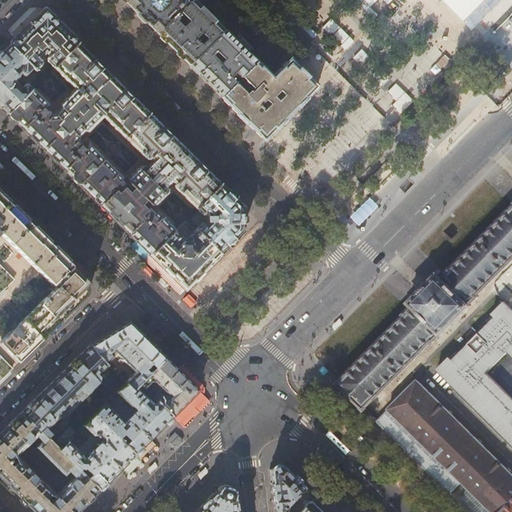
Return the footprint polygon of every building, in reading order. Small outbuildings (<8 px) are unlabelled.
[(190,0),(127,0),(126,2),(140,17),(158,33),(176,15),(180,11),(190,0)] [(189,20),(183,26),(177,19),(178,18),(176,15),(158,33),(174,49),(190,65),(225,30),(194,0),(190,0),(180,11),(189,20)] [(44,9),(9,45),(35,71),(40,65),(41,62),(37,58),(44,50),(49,55),(47,57),(47,60),(53,67),(77,42),(60,25),(44,9)] [(236,74),(240,78),(241,77),(257,61),(225,30),(190,65),(204,80),(221,97),(235,83),(231,78),(236,74)] [(60,108),(55,113),(55,115),(60,121),(56,124),(61,130),(78,113),(113,77),(97,62),(77,42),(53,67),(74,88),(59,104),(59,106),(60,108)] [(35,71),(9,45),(0,53),(0,106),(7,113),(32,88),(26,82),(23,82),(20,85),(16,81),(14,81),(15,79),(20,73),(23,76),(31,69),(34,72),(35,71)] [(290,59),(272,77),(257,61),(241,77),(252,88),(246,93),(235,83),(221,97),(243,118),(264,139),(317,86),(290,59)] [(129,93),(113,77),(78,113),(84,119),(90,125),(100,114),(124,137),(148,113),(129,93)] [(55,115),(55,113),(54,114),(51,114),(44,107),(47,103),(32,88),(7,113),(24,130),(43,149),(61,130),(56,124),(60,121),(55,115)] [(84,119),(78,113),(61,130),(66,134),(70,130),(75,135),(79,136),(84,131),(85,132),(87,132),(92,126),(90,125),(84,119)] [(148,113),(124,137),(143,157),(146,157),(147,156),(151,159),(144,166),(142,165),(138,165),(134,169),(149,183),(184,148),(163,127),(148,113)] [(103,159),(85,141),(82,144),(75,138),(75,135),(70,130),(66,134),(61,130),(43,149),(60,166),(78,184),(103,159)] [(204,167),(184,148),(149,183),(162,196),(166,192),(166,188),(164,186),(171,179),(175,182),(174,184),(174,187),(195,208),(220,183),(204,167)] [(114,219),(149,183),(134,169),(125,178),(125,181),(126,182),(123,185),(117,178),(119,176),(119,174),(103,159),(78,184),(95,200),(114,219)] [(162,196),(149,183),(114,219),(132,236),(136,240),(149,254),(174,229),(155,210),(153,210),(152,211),(145,206),(147,204),(148,204),(153,204),(162,196)] [(220,183),(195,208),(205,219),(195,229),(220,254),(233,241),(243,231),(242,206),(232,195),(220,183)] [(0,233),(52,285),(72,266),(41,236),(4,199),(0,194),(0,233)] [(362,408),(364,411),(366,410),(366,409),(365,408),(431,342),(432,343),(440,334),(470,305),(478,296),(477,295),(511,259),(511,207),(484,236),(451,270),(450,268),(447,271),(448,272),(442,277),(438,273),(428,284),(423,288),(419,292),(408,304),(412,307),(407,313),(406,313),(403,315),(405,317),(350,372),(340,382),(339,381),(337,384),(339,386),(340,386),(351,396),(363,408),(362,408)] [(184,240),(174,229),(149,254),(167,272),(184,288),(184,289),(185,289),(203,271),(220,254),(195,229),(184,240)] [(149,254),(136,240),(131,245),(145,258),(146,258),(181,292),(183,289),(184,288),(167,272),(149,254)] [(0,293),(15,279),(0,264),(0,293)] [(82,276),(72,266),(52,285),(55,288),(55,289),(23,319),(42,338),(70,311),(87,294),(87,289),(86,286),(88,283),(83,278),(82,276)] [(169,286),(169,285),(167,284),(166,282),(163,279),(162,278),(161,278),(159,279),(157,280),(157,281),(158,282),(160,284),(161,285),(163,287),(164,288),(165,288),(166,288),(167,287),(169,286)] [(492,314),(495,317),(452,360),(450,357),(437,370),(511,444),(511,308),(504,301),(492,314)] [(20,360),(42,338),(23,319),(14,310),(13,310),(7,304),(6,303),(1,308),(17,325),(16,327),(15,326),(13,328),(11,330),(11,332),(1,341),(7,348),(6,349),(12,356),(14,355),(20,360)] [(155,367),(165,358),(141,334),(128,321),(91,344),(97,354),(105,364),(112,356),(113,355),(112,353),(114,351),(120,358),(119,361),(122,364),(124,362),(134,371),(135,373),(125,382),(125,383),(132,390),(139,384),(150,373),(146,369),(151,363),(155,367)] [(53,444),(46,436),(48,434),(44,430),(58,416),(62,420),(87,395),(85,393),(101,377),(97,374),(106,365),(105,364),(97,354),(91,344),(78,357),(47,387),(17,416),(0,433),(0,477),(15,493),(34,511),(76,511),(99,489),(87,478),(79,469),(59,450),(68,441),(75,433),(69,428),(53,444)] [(0,379),(11,369),(1,358),(0,356),(0,379)] [(197,391),(197,390),(196,388),(183,376),(178,371),(165,358),(155,367),(150,373),(139,384),(143,387),(144,388),(150,382),(154,381),(168,395),(167,397),(162,396),(158,401),(172,416),(173,415),(197,391)] [(197,388),(200,385),(181,368),(178,371),(183,376),(196,388),(197,388)] [(511,511),(511,474),(417,381),(387,411),(377,421),(387,431),(413,457),(441,485),(468,511),(511,511)] [(154,435),(172,416),(158,401),(155,404),(152,404),(139,391),(143,387),(139,384),(132,390),(125,383),(117,392),(134,409),(135,410),(123,421),(105,404),(94,415),(117,437),(122,433),(129,439),(125,444),(134,454),(135,453),(143,445),(154,435)] [(201,395),(197,391),(173,415),(179,421),(199,402),(197,400),(201,395)] [(116,473),(134,454),(125,444),(117,437),(94,415),(83,426),(92,434),(98,434),(101,436),(100,441),(88,453),(83,456),(68,441),(59,450),(79,469),(83,466),(91,474),(87,478),(99,489),(116,473)] [(149,451),(143,445),(135,453),(141,459),(149,451)] [(155,462),(154,464),(152,466),(149,468),(148,469),(148,470),(148,471),(148,472),(150,474),(150,475),(151,475),(151,474),(152,473),(153,471),(155,470),(156,469),(157,468),(157,467),(157,466),(157,465),(155,462)] [(274,511),(278,511),(303,487),(293,477),(280,465),(269,470),(272,492),(274,511)] [(201,480),(202,478),(204,476),(207,474),(208,473),(208,472),(208,471),(207,470),(206,467),(205,467),(205,468),(204,469),(203,471),(201,472),(200,473),(199,474),(198,475),(198,476),(199,476),(199,477),(201,480)] [(232,489),(224,486),(221,487),(217,492),(215,492),(199,509),(195,511),(236,511),(235,500),(233,491),(232,489)] [(304,505),(304,507),(298,511),(322,511),(311,499),(304,505)]
